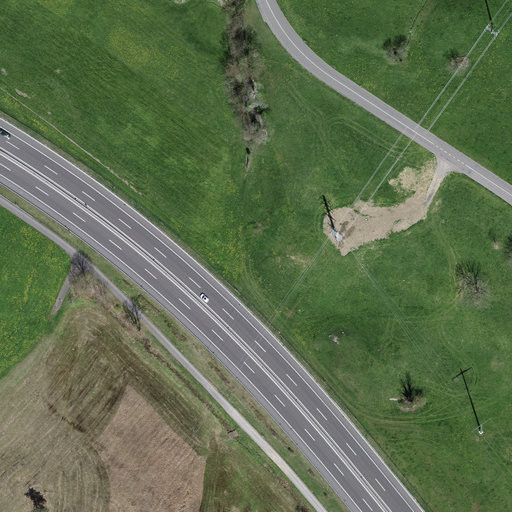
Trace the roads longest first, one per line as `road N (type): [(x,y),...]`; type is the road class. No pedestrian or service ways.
road 1 (motorway): [(402,511),(194,282),(130,227),(0,138)]
road 2 (motorway): [(0,163),(179,299),(373,511)]
road 3 (track): [(322,511),(88,265),(0,199)]
road 4 (tertiary): [(511,195),(328,74),(297,48),(266,0)]
